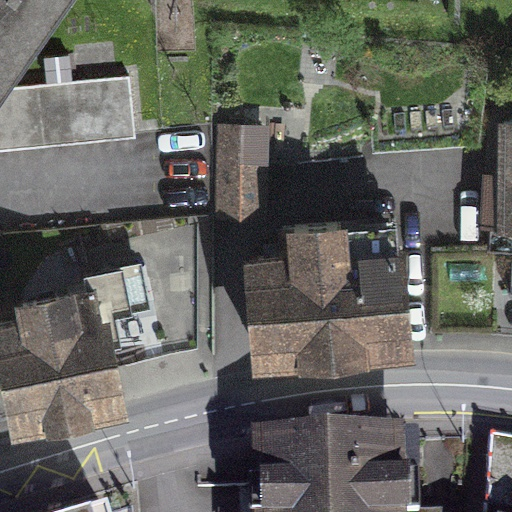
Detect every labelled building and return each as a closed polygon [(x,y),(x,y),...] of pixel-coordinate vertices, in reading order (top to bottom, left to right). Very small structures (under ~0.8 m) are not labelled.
[(0,0),(0,147),(135,136),(130,74),(0,86),(0,69),(48,0),(0,0)] [(511,111),(500,112),(499,182),(480,182),(481,222),(490,222),(490,244),(510,245),(508,290),(511,290),(511,111)] [(272,123),(217,121),(216,212),(269,214),(272,123)] [(288,238),(244,242),(254,356),(415,340),(404,228),(346,233),(345,204),(285,208),(288,238)] [(19,302),(0,305),(0,354),(13,423),(130,400),(123,364),(202,343),(199,215),(74,226),(85,274),(17,289),(19,302)] [(511,511),(511,438),(492,435),(486,511),(511,511)] [(407,511),(406,444),(254,447),(256,511),(407,511)]
